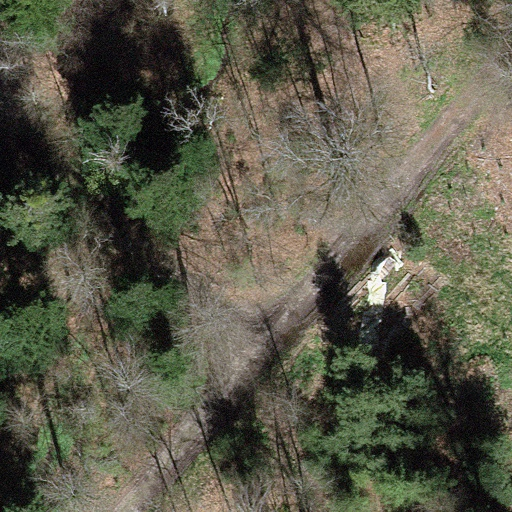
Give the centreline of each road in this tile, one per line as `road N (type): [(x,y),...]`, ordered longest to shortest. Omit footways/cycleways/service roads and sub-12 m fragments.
road 1 (track): [(511,40),(120,511)]
road 2 (track): [(0,136),(234,371)]
